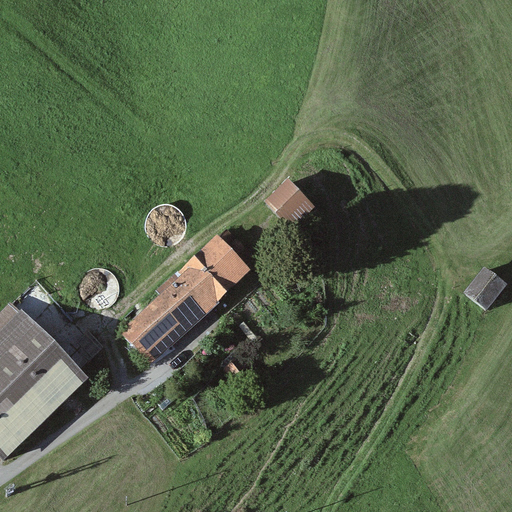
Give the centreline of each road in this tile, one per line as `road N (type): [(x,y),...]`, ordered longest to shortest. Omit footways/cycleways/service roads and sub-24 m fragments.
road 1 (track): [(122,387),(107,323),(246,203),(308,136),(347,136),(429,221),(448,302),(327,511)]
road 2 (unclassified): [(210,324),(0,475)]
